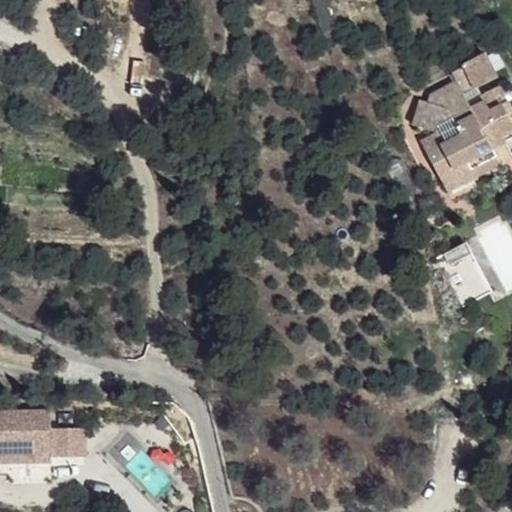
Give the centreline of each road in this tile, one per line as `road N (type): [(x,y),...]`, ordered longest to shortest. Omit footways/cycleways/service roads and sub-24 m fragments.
road 1 (unknown): [(0,30),(51,49),(111,99),(150,188),(161,372)]
road 2 (residential): [(226,511),(190,383),(143,365),(80,361),(0,313)]
road 3 (unknown): [(319,511),(391,494),(436,511)]
